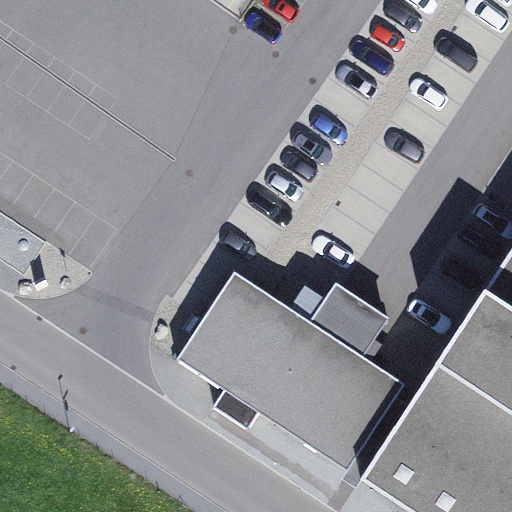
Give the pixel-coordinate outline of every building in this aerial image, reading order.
[(511,195),(497,187),(467,239),(505,261),(511,248),(511,195)] [(511,511),(511,254),(361,482),(406,511),(511,511)] [(180,362),(347,472),(402,389),(358,360),(309,328),(235,279),(180,362)] [(335,290),(309,328),(358,360),(384,322),(335,290)] [(410,324),(393,352),(429,373),(446,345),(410,324)]
